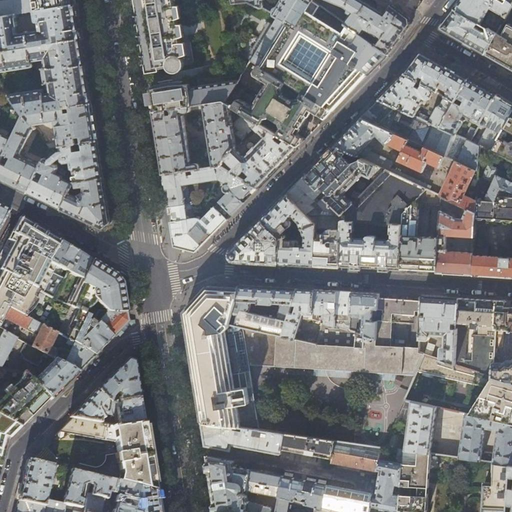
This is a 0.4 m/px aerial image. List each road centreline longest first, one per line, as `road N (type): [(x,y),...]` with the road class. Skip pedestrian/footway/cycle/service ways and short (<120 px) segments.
road 1 (residential): [(419,33),(196,269)]
road 2 (residential): [(511,287),(196,269)]
road 3 (tertiary): [(146,266),(106,0)]
road 4 (residential): [(157,331),(125,343),(16,451),(1,511)]
road 5 (tertiary): [(186,511),(157,331)]
road 6 (residential): [(146,266),(0,194)]
